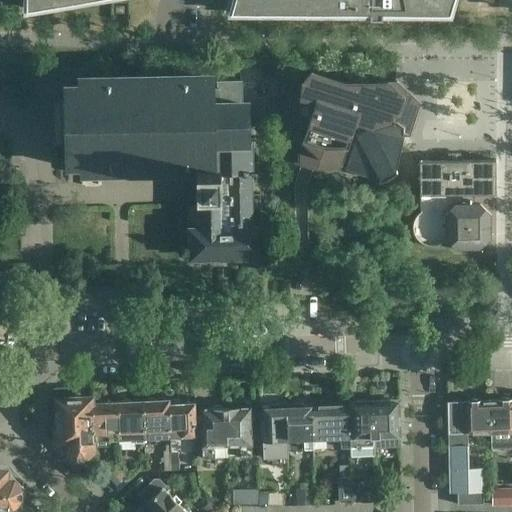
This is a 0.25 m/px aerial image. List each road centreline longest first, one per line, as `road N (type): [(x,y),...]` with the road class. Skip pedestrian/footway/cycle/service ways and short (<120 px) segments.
road 1 (unclassified): [(0,406),(48,364),(76,357),(418,344)]
road 2 (residential): [(423,511),(418,344)]
road 3 (residential): [(87,511),(0,414)]
